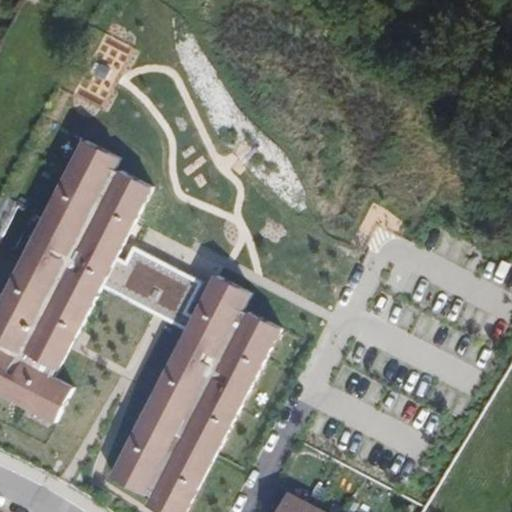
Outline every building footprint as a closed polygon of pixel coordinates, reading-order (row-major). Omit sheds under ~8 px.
[(88,142),(0,311),(0,391),(58,422),(76,387),(57,378),(104,287),(120,257),(156,188),(118,168),(123,159),(88,142)] [(120,257),(104,287),(181,327),(204,282),(137,247),(129,262),(120,257)] [(219,276),(116,476),(155,496),(150,505),(162,511),(187,511),(283,328),(246,309),(254,294),(219,276)] [(404,463),(391,459),(384,482),(399,486),(404,463)] [(314,511),(317,509),(290,495),(281,511),(314,511)]
